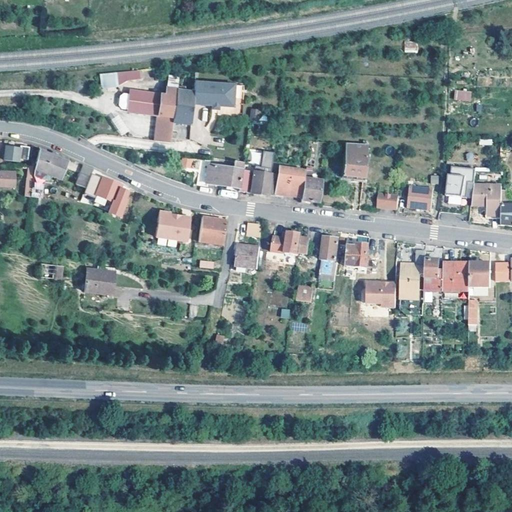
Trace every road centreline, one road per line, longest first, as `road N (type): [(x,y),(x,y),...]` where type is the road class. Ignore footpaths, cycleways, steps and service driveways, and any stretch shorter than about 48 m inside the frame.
road 1 (tertiary): [(511,240),(210,203),(40,134),(0,128)]
road 2 (secondary): [(511,393),(0,386)]
road 3 (unknown): [(222,205),(197,378)]
